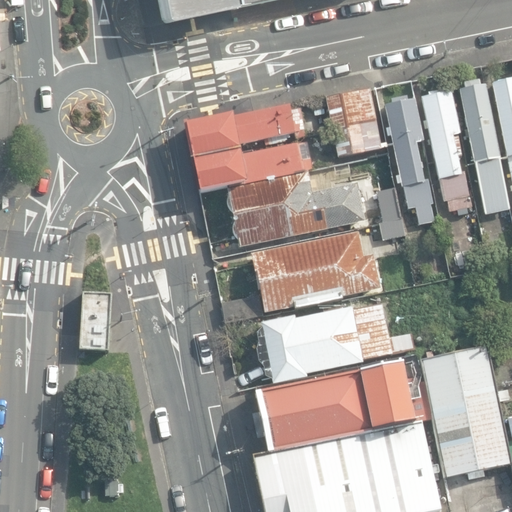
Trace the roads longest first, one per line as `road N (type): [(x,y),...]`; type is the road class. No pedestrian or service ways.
road 1 (unclassified): [(511,6),(120,92)]
road 2 (tertiary): [(211,511),(123,132)]
road 3 (tertiary): [(20,511),(41,247),(70,146)]
